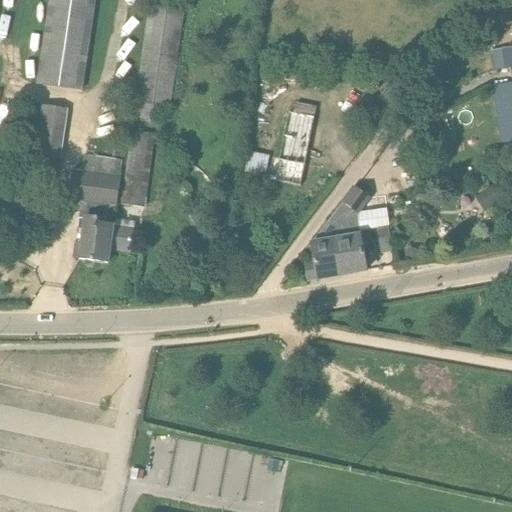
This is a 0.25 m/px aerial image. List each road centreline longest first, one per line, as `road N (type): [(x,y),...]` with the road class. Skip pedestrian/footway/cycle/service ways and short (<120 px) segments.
road 1 (track): [(272,308),(274,275),(484,0)]
road 2 (tertiary): [(272,308),(0,324)]
road 3 (track): [(272,308),(275,327),(511,367)]
road 4 (tertiary): [(272,308),(511,266)]
